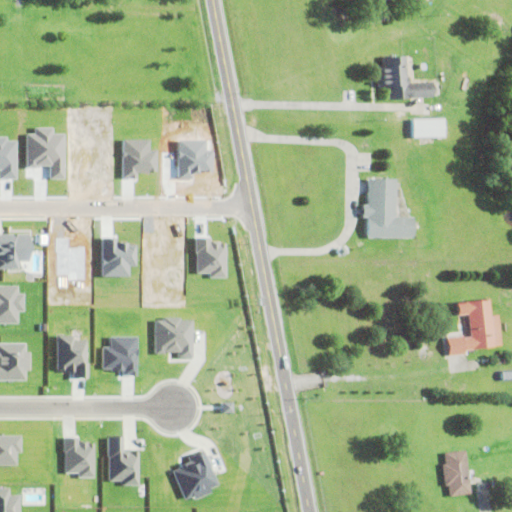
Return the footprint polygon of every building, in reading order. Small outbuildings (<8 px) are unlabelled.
[(393,0),(394,1),(385,2),(386,23),(364,24),(363,9),(359,9),(358,0),(393,0)] [(406,79),(406,85),(428,84),(429,99),(383,101),(383,89),(376,89),(376,68),(381,68),(381,59),(403,58),(404,79),(406,79)] [(410,140),(410,121),(435,122),(435,121),(441,121),(441,140),(410,140)] [(366,219),(362,219),(362,207),(366,207),(366,180),(393,180),(393,219),(411,219),(411,240),(366,240),(366,219)] [(497,317),(500,349),(464,353),(464,356),(448,358),(446,339),(462,337),(462,340),(470,339),(467,316),(457,317),(456,305),(487,302),(489,318),(497,317)] [(98,369),(117,370),(117,375),(132,375),(133,336),(105,335),(105,346),(98,346),(98,369)] [(502,371),(511,370),(511,381),(503,382),(502,371)] [(187,462),(168,469),(180,501),(206,491),(205,488),(213,484),(200,450),(184,456),(187,462)] [(449,499),(448,488),(445,489),(442,466),(445,466),(443,455),(465,452),(470,496),(449,499)] [(14,511),(15,495),(5,495),(5,489),(0,488),(0,511),(14,511)]
